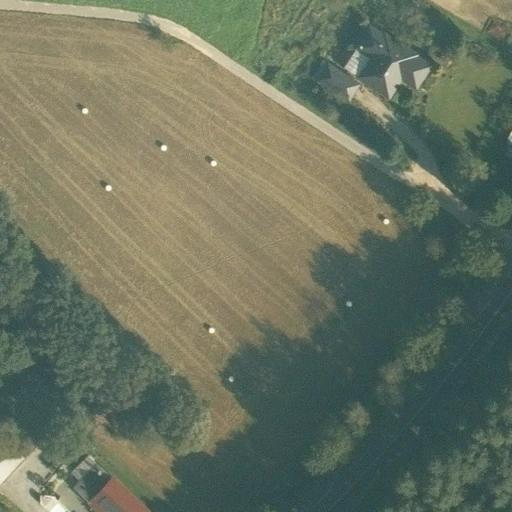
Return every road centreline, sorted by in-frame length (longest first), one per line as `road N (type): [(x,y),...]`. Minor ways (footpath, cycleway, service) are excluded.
road 1 (track): [(0,6),(163,23),(511,252)]
road 2 (secondary): [(308,511),(416,393),(511,267)]
